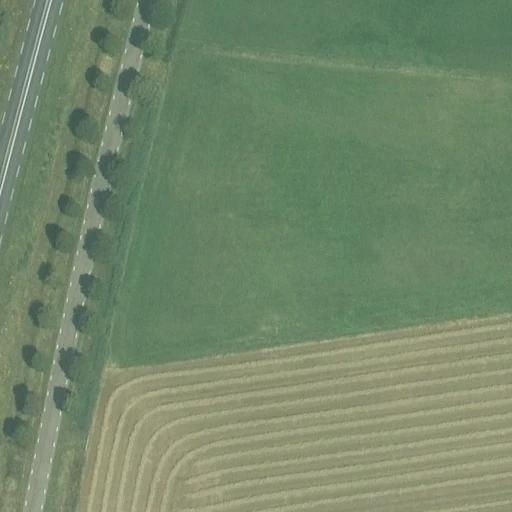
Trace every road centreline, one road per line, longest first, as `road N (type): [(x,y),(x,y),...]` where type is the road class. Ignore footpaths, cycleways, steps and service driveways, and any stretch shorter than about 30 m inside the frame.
road 1 (unclassified): [(32,511),(148,0)]
road 2 (primary): [(0,182),(48,0)]
